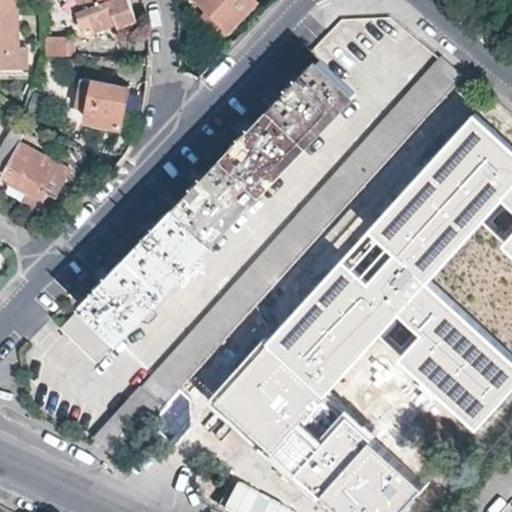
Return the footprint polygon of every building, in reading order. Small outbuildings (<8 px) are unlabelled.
[(135,11),(130,0),(82,0),(83,3),(76,6),(83,23),(90,21),(92,27),(117,18),(135,11)] [(216,14),(210,19),(227,35),(230,32),(227,29),(255,0),(200,0),(208,6),(216,14)] [(18,4),(0,3),(0,63),(26,64),(27,44),(17,44),(18,4)] [(202,12),(210,19),(216,14),(208,6),(202,12)] [(118,22),(137,15),(135,11),(117,18),(118,22)] [(49,52),(74,52),(75,32),(48,31),(49,52)] [(287,264),(464,71),(442,52),(433,60),(414,82),(95,432),(117,452),(148,419),(147,418),(168,395),(204,356),(287,264)] [(302,145),(357,88),(322,55),(266,113),(106,280),(83,302),(81,299),(60,321),(97,356),(124,328),(302,145)] [(123,150),(131,142),(136,132),(121,128),(131,84),(84,73),(78,99),(91,103),(88,116),(99,119),(98,122),(115,127),(111,147),(123,150)] [(71,167),(20,138),(24,132),(11,125),(0,145),(0,175),(1,174),(26,187),(42,196),(43,196),(48,190),(61,197),(62,194),(58,191),(71,167)] [(472,179),(456,197),(505,243),(511,249),(511,145),(507,141),(493,157),(468,165),(469,167),(472,179)] [(400,258),(456,197),(472,179),(469,167),(448,174),(284,354),(242,399),(247,404),(262,387),(265,389),(284,368),(292,376),(338,327),(348,315),(364,298),(359,283),(383,276),(400,258)] [(42,196),(26,187),(18,202),(35,211),(42,196)] [(474,326),(400,258),(383,276),(359,283),(364,298),(348,315),(430,390),(445,374),(442,371),(464,347),(467,349),(482,333),(474,326)] [(262,387),(247,404),(269,426),(253,444),(325,511),(339,511),(346,504),(343,502),(367,475),(370,478),(384,462),(321,403),(363,355),(365,352),(338,327),(292,376),(284,368),(265,389),(262,387)] [(148,419),(163,432),(184,410),(168,395),(147,418),(148,419)] [(389,511),(403,497),(389,484),(364,511),(389,511)] [(0,511),(15,511),(0,503),(0,511)]
